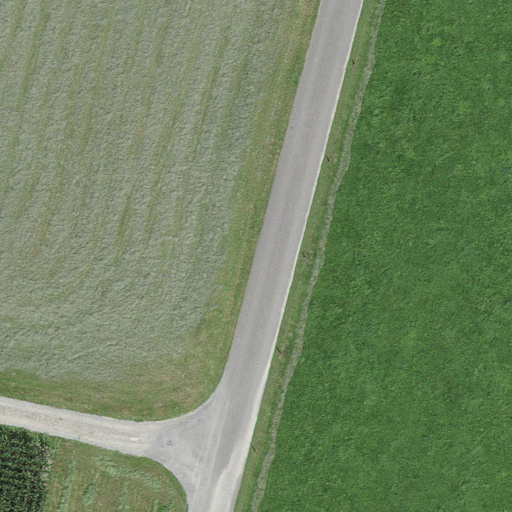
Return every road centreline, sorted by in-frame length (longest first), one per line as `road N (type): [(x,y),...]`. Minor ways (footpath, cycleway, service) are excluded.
road 1 (unclassified): [(355,0),(225,511)]
road 2 (track): [(0,425),(234,471)]
